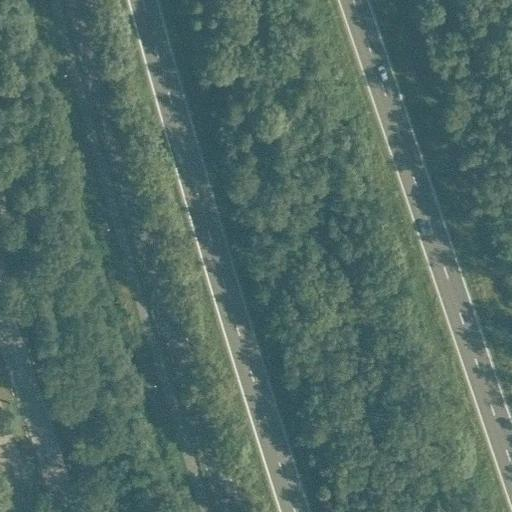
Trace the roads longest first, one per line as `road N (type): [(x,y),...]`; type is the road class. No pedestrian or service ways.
road 1 (tertiary): [(236,511),(196,407),(73,0)]
road 2 (trunk): [(146,0),(301,511)]
road 3 (trunk): [(511,458),(356,0)]
road 4 (unknown): [(511,119),(472,0)]
